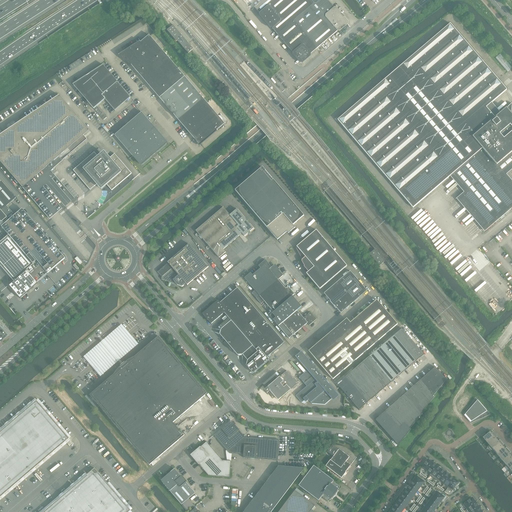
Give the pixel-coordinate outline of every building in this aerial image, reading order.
[(293,21),(309,7),(312,4),(308,0),(263,0),(254,8),(259,14),(263,10),(266,14),(266,21),(273,22),(276,25),(272,29),(277,34),(293,21)] [(308,0),(312,4),(309,7),(314,13),(328,1),(327,0),(308,0)] [(336,8),(334,8),(328,1),(314,13),(309,7),(293,21),(317,49),(337,32),(339,32),(348,24),(348,22),(336,8)] [(317,49),(293,21),(277,34),(292,53),(292,54),(300,64),(302,64),(311,56),(311,54),(317,49)] [(511,130),(502,120),(511,112),(511,104),(495,118),(491,113),(494,110),(489,105),(507,90),(450,24),(337,120),(413,208),(453,174),(466,190),(459,197),(486,230),(511,207),(511,194),(497,177),(511,164),(511,130)] [(171,27),(167,30),(176,42),(177,41),(188,53),(193,49),(173,25),(171,27)] [(124,51),(118,55),(130,66),(131,65),(159,98),(178,120),(189,133),(194,139),(199,147),(217,131),(216,131),(225,124),(214,111),(203,99),(200,95),(185,77),(149,35),(141,42),(140,41),(139,41),(139,42),(124,51)] [(103,66),(73,85),(94,109),(105,99),(113,109),(115,111),(130,97),(104,67),(103,66)] [(26,118),(0,135),(0,161),(22,188),(59,156),(63,160),(62,160),(63,160),(68,156),(68,155),(71,153),(87,140),(84,136),(90,131),(59,96),(26,118)] [(122,129),(115,136),(133,157),(133,156),(140,164),(143,164),(150,158),(151,154),(151,155),(152,155),(153,155),(154,154),(155,153),(155,152),(155,151),(154,151),(158,151),(166,145),(166,142),(164,140),(159,134),(154,128),(151,125),(152,124),(142,112),(141,113),(122,129)] [(94,152),(73,170),(90,190),(97,184),(102,180),(107,185),(112,191),(131,174),(114,154),(109,159),(104,162),(105,163),(103,164),(101,161),(99,158),(94,152)] [(262,167),(235,191),(277,240),(287,232),(288,234),(290,232),(292,231),(295,228),(293,225),(304,216),(262,167)] [(308,178),(304,181),(311,188),(314,185),(308,178)] [(0,225),(1,225),(7,220),(7,219),(13,214),(7,206),(16,198),(0,179),(0,225)] [(223,208),(196,231),(219,258),(226,252),(224,250),(223,250),(242,234),(244,237),(253,229),(251,226),(237,209),(230,215),(227,212),(223,208)] [(9,235),(0,242),(0,260),(2,263),(1,263),(14,281),(16,279),(16,280),(9,286),(20,299),(38,284),(37,283),(47,274),(38,264),(30,254),(27,256),(23,252),(32,244),(40,237),(40,236),(38,238),(28,226),(12,239),(9,235)] [(316,230),(297,247),(305,257),(301,260),(306,265),(304,267),(308,272),(306,274),(320,289),(347,266),(316,230)] [(168,263),(158,272),(162,277),(161,278),(161,279),(162,279),(162,280),(173,284),(175,282),(177,285),(181,287),(182,287),(183,286),(185,285),(187,285),(208,267),(189,244),(168,263)] [(374,250),(369,254),(380,266),(384,262),(374,250)] [(251,273),(244,278),(246,281),(248,283),(255,291),(252,293),(256,299),(278,280),(283,276),(274,265),(271,267),(265,260),(258,266),(260,268),(253,275),(251,273)] [(350,271),(324,294),(330,301),(330,302),(334,306),(341,313),(367,291),(350,271)] [(256,299),(255,299),(269,316),(273,312),(288,300),(294,294),(288,287),(286,289),(278,280),(256,299)] [(218,301),(202,314),(205,317),(205,318),(207,320),(208,320),(211,324),(212,323),(224,313),(231,321),(223,327),(221,330),(220,335),(226,342),(224,343),(226,345),(230,350),(232,349),(237,356),(243,355),(247,361),(246,362),(245,363),(248,367),(248,368),(250,371),(251,370),(253,373),(263,365),(265,364),(269,360),(267,358),(284,343),(237,288),(235,290),(220,303),(218,301)] [(273,312),(269,316),(278,327),(282,323),(297,311),(288,301),(288,300),(273,312)] [(312,348),(309,351),(333,380),(397,324),(377,300),(350,323),(347,319),(328,335),(312,348)] [(282,323),(278,327),(289,339),(293,335),(301,328),(304,326),(307,323),(309,325),(316,320),(310,312),(303,318),(297,311),(282,323)] [(121,325),(84,357),(100,377),(139,345),(121,325)] [(345,377),(337,384),(359,410),(367,403),(375,396),(383,389),(391,382),(399,375),(408,369),(416,362),(424,355),(402,329),(393,336),(385,343),(377,350),(369,356),(361,363),(353,370),(345,377)] [(92,393),(90,395),(147,463),(149,465),(153,462),(156,460),(184,436),(173,423),(207,394),(202,388),(201,387),(158,337),(156,338),(138,354),(137,355),(134,357),(134,358),(128,363),(128,364),(128,365),(122,370),(121,370),(115,375),(114,374),(111,377),(110,377),(92,393)] [(301,352),(295,357),(310,374),(302,381),(307,386),(296,396),(302,403),(305,401),(306,402),(309,400),(312,404),(325,405),(337,394),(330,386),(321,374),(310,362),(307,358),(304,355),(301,352)] [(383,413),(375,420),(398,446),(404,438),(411,429),(410,429),(416,421),(423,413),(422,412),(428,404),(435,396),(434,396),(440,388),(446,380),(435,367),(428,374),(420,380),(413,387),(405,394),(398,400),(391,407),(383,413)] [(275,374),(262,384),(266,389),(264,390),(267,393),(268,393),(270,391),(272,393),(278,400),(291,389),(298,384),(287,371),(278,378),(275,374)] [(98,406),(88,394),(85,397),(95,409),(98,406)] [(0,431),(0,497),(69,439),(37,402),(36,400),(0,431)] [(487,411),(477,400),(464,415),(470,422),(487,411)] [(231,421),(214,435),(228,452),(245,438),(234,425),(231,421)] [(486,442),(495,435),(493,432),(492,434),(490,432),(486,435),(485,433),(481,436),(486,442)] [(489,447),(497,440),(495,438),(497,437),(495,435),(486,442),(489,446),(488,447),(489,447)] [(245,438),(228,452),(229,454),(244,455),(243,458),(250,458),(278,461),(279,440),(245,438)] [(492,451),(502,442),(500,440),(498,441),(497,440),(489,447),(492,451)] [(196,451),(191,455),(199,465),(201,468),(205,471),(208,476),(230,478),(230,471),(231,461),(222,461),(206,442),(196,451)] [(496,454),(504,448),(502,446),(504,445),(502,442),(492,451),(493,450),(496,454)] [(330,460),(325,466),(341,478),(346,472),(350,466),(356,457),(353,454),(351,452),(351,451),(348,449),(347,449),(344,447),(341,446),(340,446),(337,445),(329,444),(329,445),(332,445),(327,452),(333,457),(330,460)] [(500,458),(508,450),(506,448),(505,449),(504,448),(496,454),(500,458)] [(503,461),(510,455),(509,454),(510,452),(508,450),(500,458),(503,461)] [(505,466),(511,460),(511,456),(511,457),(510,455),(503,461),(506,465),(505,466)] [(427,471),(432,463),(428,460),(422,467),(427,471)] [(431,474),(437,466),(432,463),(427,471),(431,474)] [(257,494),(243,511),(271,511),(275,507),(280,501),(281,498),(285,494),(304,468),(278,466),(267,481),(262,488),(257,494)] [(314,466),(299,486),(318,501),(322,497),(328,502),(328,501),(331,500),(333,497),(335,495),(337,492),(338,490),(339,487),(332,481),(332,480),(314,466)] [(434,479),(441,469),(437,466),(431,474),(430,475),(434,479)] [(94,468),(43,511),(128,511),(130,511),(107,484),(94,468)] [(174,469),(161,481),(182,505),(195,493),(190,487),(186,482),(187,482),(182,476),(181,477),(174,469)] [(440,480),(445,473),(441,469),(434,479),(439,482),(440,481),(440,480)] [(444,484),(450,476),(445,473),(440,480),(440,481),(444,484)] [(424,482),(416,476),(413,481),(421,487),(424,482)] [(448,487),(454,479),(450,476),(444,484),(448,487)] [(452,492),(459,483),(454,479),(448,487),(447,488),(452,492)] [(421,487),(413,481),(410,485),(417,491),(421,487)] [(417,491),(410,485),(406,490),(414,495),(417,491)] [(414,495),(406,490),(403,494),(411,500),(414,495)] [(295,491),(278,511),(314,511),(312,510),(315,506),(295,491)] [(444,497),(437,492),(433,496),(441,502),(444,497)] [(411,500),(403,494),(400,498),(408,504),(411,500)] [(441,502),(433,496),(430,500),(438,506),(441,502)] [(408,504),(400,498),(397,503),(404,508),(408,504)] [(466,509),(476,503),(472,498),(463,505),(466,509)] [(438,506),(430,500),(427,505),(434,511),(438,506)] [(401,511),(404,508),(397,503),(394,507),(400,511),(401,511)] [(471,511),(479,507),(476,503),(466,509),(467,511),(471,511)]
